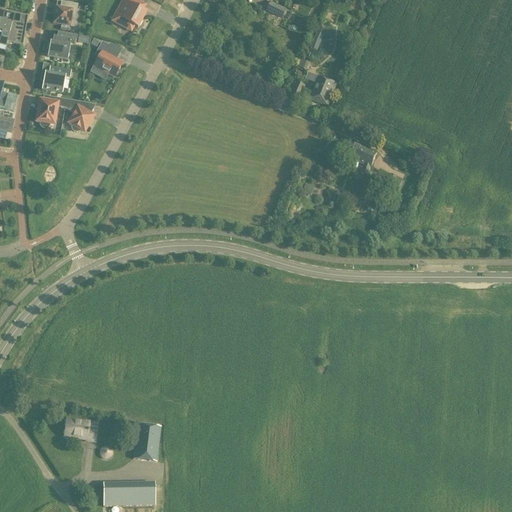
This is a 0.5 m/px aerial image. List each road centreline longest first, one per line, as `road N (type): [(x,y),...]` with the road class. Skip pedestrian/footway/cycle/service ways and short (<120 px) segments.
road 1 (tertiary): [(85,273),(118,257),(189,245),(342,275),(511,278)]
road 2 (residential): [(85,273),(63,230),(194,0)]
road 3 (unclassified): [(72,511),(0,411)]
road 4 (tertiary): [(0,357),(39,304),(85,273)]
